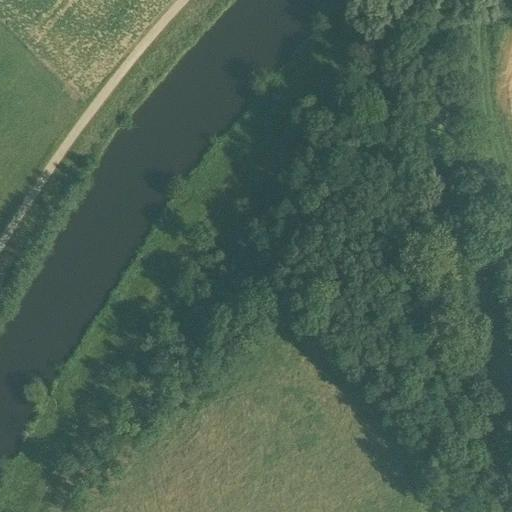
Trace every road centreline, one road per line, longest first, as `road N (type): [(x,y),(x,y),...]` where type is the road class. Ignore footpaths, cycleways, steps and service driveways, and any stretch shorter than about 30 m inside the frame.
road 1 (track): [(36,511),(88,398),(161,282),(297,106),(373,31)]
road 2 (track): [(181,0),(89,111),(0,246)]
